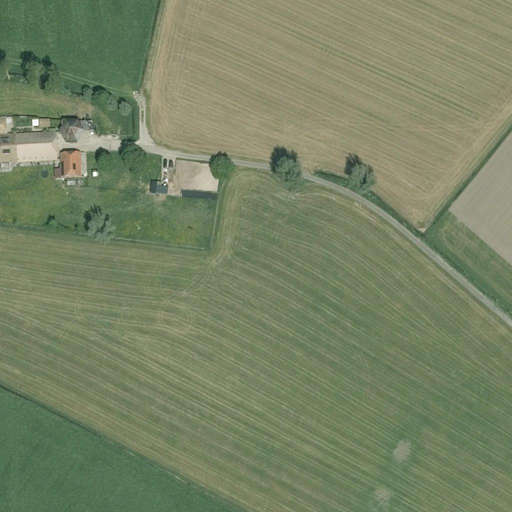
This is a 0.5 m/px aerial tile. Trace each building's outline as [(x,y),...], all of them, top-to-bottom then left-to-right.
[(5,119),(0,119),(0,163),(57,161),(55,133),(12,135),(12,136),(0,136),(0,134),(6,134),(5,119)] [(50,121),(39,122),(39,129),(50,129),(50,121)] [(65,123),(60,133),(65,142),(79,141),(83,133),(78,122),(65,123)] [(60,154),(60,179),(81,178),(80,153),(60,154)] [(153,182),(151,194),(159,195),(160,183),(153,182)]
